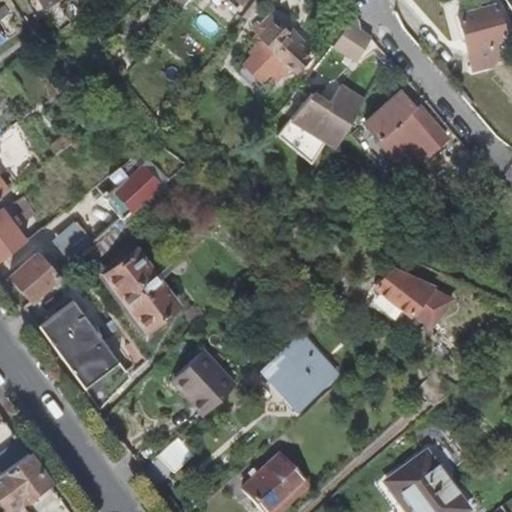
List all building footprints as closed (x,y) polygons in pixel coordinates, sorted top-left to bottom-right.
[(0,0),(0,9),(13,0),(0,0)] [(39,0),(45,11),(64,0),(39,0)] [(225,0),(237,10),(245,0),(225,0)] [(468,14),(459,16),(472,69),(490,64),(502,50),(501,43),(506,42),(497,7),(490,8),(488,2),(467,8),(468,14)] [(17,27),(29,20),(21,6),(10,12),(17,27)] [(280,82),(293,69),(298,74),(313,60),(305,51),(306,50),(304,48),(307,44),(299,35),(295,39),(290,34),(275,18),(265,28),(262,25),(256,31),(260,36),(255,39),(263,47),(254,55),(256,58),(260,62),(270,72),(280,82)] [(290,34),(295,39),(299,35),(294,29),(290,34)] [(260,62),(256,58),(248,66),(261,81),(270,72),(260,62)] [(1,77),(16,98),(25,92),(10,71),(1,77)] [(329,143),(339,150),(367,102),(342,88),(331,107),(313,97),(280,141),(315,168),(329,143)] [(422,113),(401,90),(364,121),(398,161),(421,141),(430,151),(447,136),(425,111),(422,113)] [(0,260),(25,242),(0,210),(0,260)] [(87,243),(65,214),(43,230),(67,259),(87,243)] [(140,229),(132,219),(83,259),(91,270),(126,240),(140,229)] [(144,333),(176,310),(136,254),(104,277),(144,333)] [(29,304),(58,280),(37,256),(9,280),(29,304)] [(406,321),(437,293),(394,273),(376,288),(406,321)] [(38,329),(97,411),(129,380),(71,303),(38,329)] [(301,338),(261,372),(295,411),(335,376),(301,338)] [(203,417),(234,387),(201,351),(169,379),(203,417)] [(177,439),(157,457),(173,476),(193,457),(177,439)] [(433,453),(391,482),(407,505),(412,501),(419,511),(469,511),(473,509),(433,453)] [(29,511),(24,503),(51,484),(30,455),(0,476),(0,503),(6,511),(29,511)] [(276,457),(240,491),(259,511),(278,511),(304,488),(276,457)]
